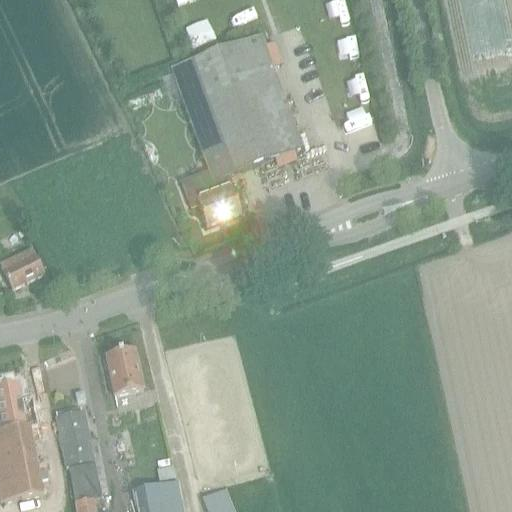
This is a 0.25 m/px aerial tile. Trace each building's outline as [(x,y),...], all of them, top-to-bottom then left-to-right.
[(261,38),(171,71),(209,175),(213,184),(228,178),(303,151),(261,38)] [(209,175),(181,185),(191,211),(198,208),(206,229),(242,216),(228,178),(213,184),(209,175)] [(0,264),(12,290),(46,274),(32,247),(0,262),(0,264)] [(114,399),(143,393),(134,352),(105,359),(114,399)] [(0,506),(44,498),(33,442),(40,440),(32,401),(22,403),(19,387),(0,391),(0,417),(3,435),(0,435),(0,506)] [(76,396),(61,398),(64,412),(78,410),(76,396)] [(70,472),(76,508),(77,511),(93,511),(92,505),(100,503),(84,414),(56,421),(67,472),(70,472)] [(173,469),(157,472),(159,484),(175,481),(173,469)] [(134,511),(180,511),(175,485),(131,492),(134,511)] [(204,511),(230,511),(223,492),(200,502),(204,511)]
